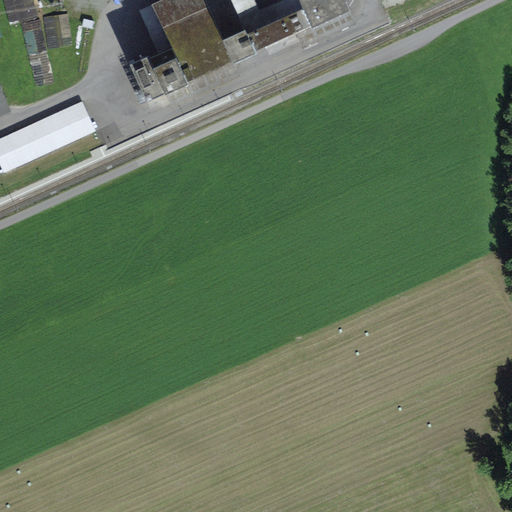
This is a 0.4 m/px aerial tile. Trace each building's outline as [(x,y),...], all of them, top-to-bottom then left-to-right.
[(31,56),(47,52),(35,0),(4,0),(10,24),(23,21),(31,56)] [(278,20),(247,34),(255,51),(311,26),(299,0),(291,0),(273,8),(278,20)] [(299,0),(311,26),(311,27),(350,9),(345,0),(299,0)] [(163,27),(171,46),(187,82),(233,61),(223,40),(208,7),(163,27)] [(44,17),(49,48),(74,44),(69,12),(44,17)] [(245,30),(223,40),(233,61),(233,62),(255,52),(255,51),(247,34),(245,30)] [(188,83),(187,82),(171,46),(130,64),(147,102),(188,83)] [(0,94),(0,115),(8,112),(0,94)] [(83,102),(0,139),(0,163),(4,172),(95,130),(83,102)]
